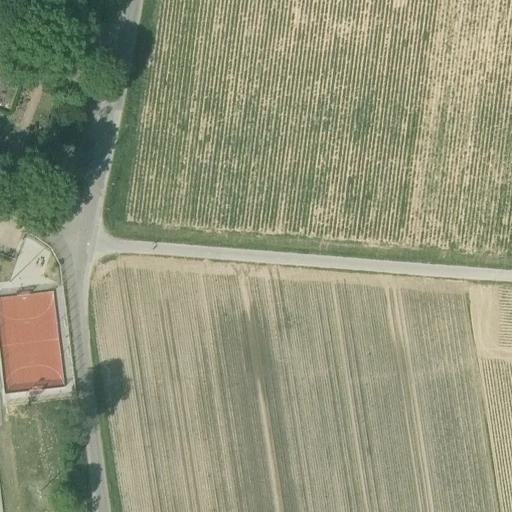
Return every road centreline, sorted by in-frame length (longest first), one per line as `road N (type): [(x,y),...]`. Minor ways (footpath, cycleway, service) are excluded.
road 1 (track): [(89,247),(511,279)]
road 2 (unclassified): [(104,511),(78,318),(89,247)]
road 3 (residential): [(89,247),(132,0)]
